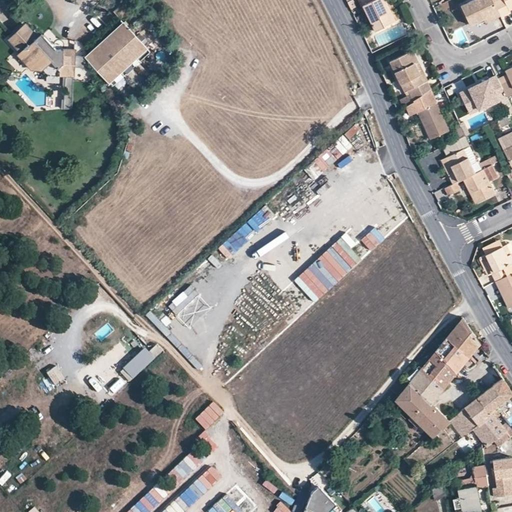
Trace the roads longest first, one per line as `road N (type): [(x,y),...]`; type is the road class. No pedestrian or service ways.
road 1 (track): [(471,295),(327,451),(301,474),(287,475),(0,166)]
road 2 (unknown): [(219,399),(209,365),(220,308),(373,166),(383,112)]
road 3 (track): [(172,105),(224,173),(245,182),(271,179),(375,90)]
road 4 (residential): [(443,243),(330,0)]
road 5 (residential): [(511,363),(443,243)]
road 6 (residential): [(419,0),(450,58),(511,35)]
